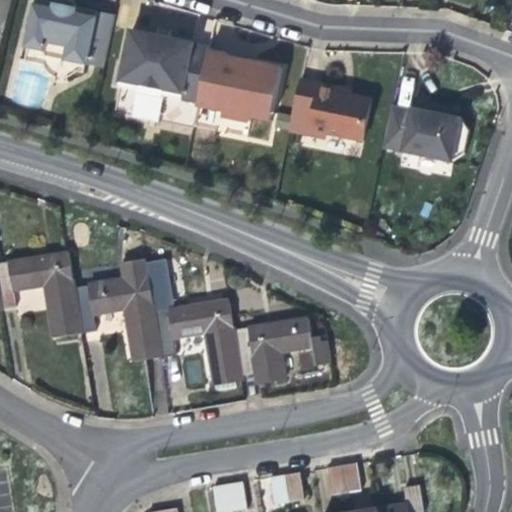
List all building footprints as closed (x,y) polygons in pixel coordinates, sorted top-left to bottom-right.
[(104,68),(115,15),(76,7),(75,12),(55,8),(56,3),(40,0),(35,0),(25,47),(27,48),(45,52),(45,56),(85,64),(104,68)] [(56,3),(55,8),(75,12),(76,7),(76,6),(75,5),(75,3),(73,2),(72,2),(70,1),(64,0),(59,0),(58,1),(57,2),(56,3)] [(199,102),(209,51),(210,48),(195,45),(196,43),(175,39),(174,43),(153,39),(153,34),(133,30),(121,85),(139,89),(139,92),(164,97),(164,95),(199,102)] [(164,37),(153,34),(153,39),(174,43),(175,39),(164,37)] [(229,55),(209,51),(199,102),(198,105),(225,110),(224,116),(251,121),(251,116),(272,120),(283,68),(247,61),(247,64),(236,62),(229,60),(229,55)] [(372,99),(352,95),(337,91),(337,88),(338,87),(300,80),(290,131),(311,135),(312,130),(365,141),(372,99)] [(392,107),(384,147),(403,152),(454,163),(466,155),(470,131),(463,120),(456,111),(421,103),(411,109),(411,111),(392,107)] [(55,255),(0,264),(0,288),(3,309),(15,307),(12,292),(45,286),(50,315),(54,338),(83,333),(75,288),(69,253),(55,255)] [(128,279),(75,288),(83,333),(96,331),(94,315),(124,310),(131,345),(135,361),(163,356),(149,264),(146,259),(124,261),(127,273),(128,279)] [(165,261),(149,264),(163,356),(175,354),(173,339),(205,333),(214,385),(244,380),(243,375),(235,330),(230,299),(213,302),(174,309),(165,261)] [(254,327),(235,330),(243,375),(254,373),(256,384),(287,379),(283,352),(314,348),(316,365),(332,363),(329,339),(321,340),(320,337),(312,337),(308,318),(254,327)] [(357,463),(343,465),(347,493),(362,490),(357,463)] [(332,496),(347,493),(343,465),(327,468),(332,496)] [(300,472),(285,475),(289,502),(304,500),(300,472)] [(275,505),(289,502),(285,475),(271,477),(275,505)] [(244,481),(229,484),(233,511),(247,510),(244,481)] [(217,511),(231,511),(233,511),(229,484),(213,487),(217,511)] [(396,507),(379,510),(379,511),(424,511),(420,486),(405,488),(408,505),(396,507)]
